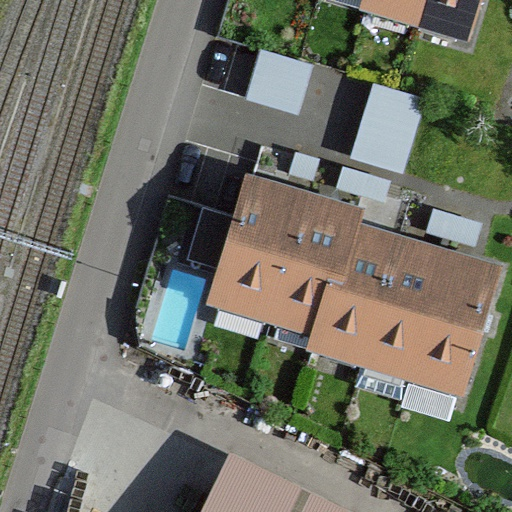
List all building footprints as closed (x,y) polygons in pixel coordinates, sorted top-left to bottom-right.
[(467,42),(478,0),(362,0),(359,12),(467,42)] [(311,67),(262,51),(246,100),(295,116),(311,67)] [(424,103),(377,88),(354,160),(401,175),(424,103)] [(458,390),(494,266),(367,229),(373,206),(250,170),(212,297),(317,328),(311,347),(458,390)] [(354,511),(234,453),(205,511),(354,511)]
